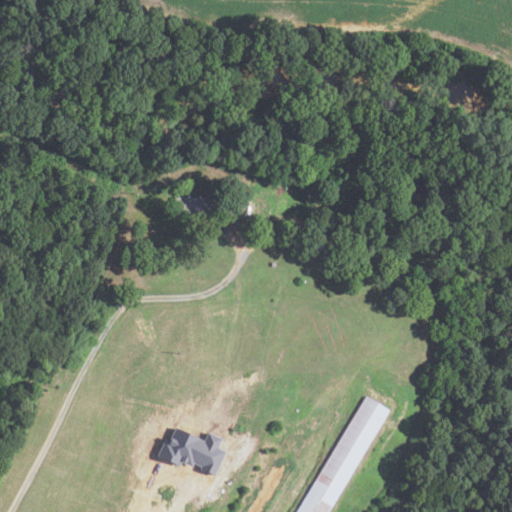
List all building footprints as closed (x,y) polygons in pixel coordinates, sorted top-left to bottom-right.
[(212,197),(172,196),(172,212),(212,214),(212,197)] [(252,200),(252,213),(244,213),(244,200),(252,200)] [(332,254),(303,246),(305,238),(334,245),(332,254)] [(327,511),(389,412),(365,397),(294,511),(327,511)] [(219,453),(213,451),(218,438),(203,432),(199,440),(171,428),(164,442),(158,439),(150,457),(173,467),(176,459),(210,474),(219,453)]
